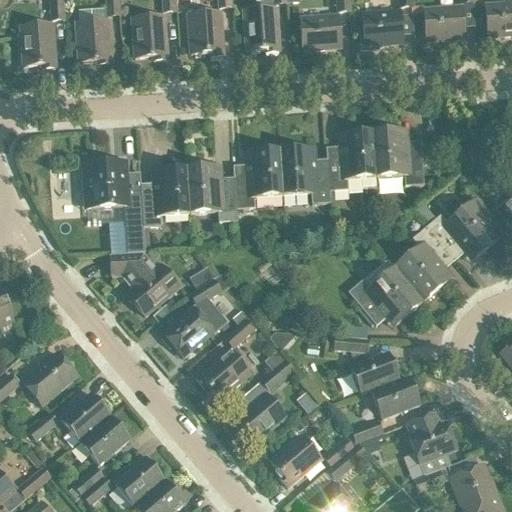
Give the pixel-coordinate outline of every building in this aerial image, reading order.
[(61,0),(48,0),(51,23),(63,22),(61,0)] [(117,0),(104,0),(106,19),(119,18),(117,0)] [(173,0),(161,0),(162,15),(175,14),(173,0)] [(229,0),(217,0),(218,11),(230,10),(229,0)] [(348,0),(336,0),(338,15),(349,14),(348,0)] [(398,0),(400,11),(411,10),(410,0),(398,0)] [(511,7),(485,9),(487,41),(511,39),(511,7)] [(461,11),(424,13),(426,45),(463,43),(461,11)] [(275,12),(243,14),(246,54),(264,52),(265,56),(278,56),(275,12)] [(363,33),(359,33),(360,54),(379,52),(379,49),(402,47),(400,15),(362,17),(363,33)] [(219,16),(187,18),(190,58),(208,56),(208,60),(222,59),(219,16)] [(338,19),(302,22),(304,54),(340,51),(338,19)] [(163,20),(131,22),(134,62),(152,60),(153,64),(166,63),(163,20)] [(107,24),(75,26),(78,66),(96,64),(97,68),(110,67),(107,24)] [(52,27),(20,30),(22,70),(41,68),(41,72),(55,71),(52,27)] [(407,134),(372,136),(376,192),(377,192),(376,181),(404,179),(405,190),(424,188),(421,145),(407,146),(407,134)] [(337,151),(325,151),(326,163),(327,163),(329,195),(330,195),(376,192),(372,136),(336,139),(337,151)] [(468,146),(453,159),(462,170),(477,157),(468,146)] [(314,152),(279,154),(282,199),(310,197),(311,208),(331,206),(330,195),(329,195),(327,163),(326,163),(315,163),(314,152)] [(244,168),(231,169),(232,180),(233,180),(235,213),(236,213),(253,211),(252,201),(282,199),(279,154),(243,156),(244,168)] [(68,195),(65,163),(37,165),(39,197),(68,195)] [(126,164),(86,167),(89,212),(121,210),(124,253),(120,256),(144,255),(142,231),(141,231),(140,219),(141,219),(139,186),(140,186),(139,175),(127,175),(126,164)] [(220,169),(185,171),(188,217),(215,215),(216,226),(236,224),(236,213),(235,213),(233,180),(232,180),(221,181),(220,169)] [(140,186),(139,186),(141,219),(140,219),(141,231),(142,231),(160,229),(159,219),(188,217),(185,171),(150,174),(151,185),(140,186)] [(469,174),(450,186),(457,196),(476,183),(469,174)] [(345,194),(345,207),(359,207),(359,194),(345,194)] [(440,218),(426,230),(454,264),(463,256),(471,265),(501,239),(472,205),(447,226),(440,218)] [(419,250),(394,271),(422,305),(453,280),(445,271),(454,264),(426,230),(412,242),(419,250)] [(142,256),(109,259),(111,281),(121,280),(132,293),(126,298),(145,320),(179,291),(160,268),(156,272),(142,256)] [(362,283),(348,295),(376,328),(385,321),(392,329),(422,305),(394,271),(369,292),(362,283)] [(225,275),(215,281),(216,282),(205,289),(189,298),(196,309),(232,287),(225,275)] [(0,290),(0,332),(1,336),(15,330),(0,290)] [(160,309),(151,317),(156,323),(166,315),(160,309)] [(164,339),(161,341),(170,352),(172,349),(183,362),(213,336),(193,312),(162,337),(164,339)] [(247,324),(225,342),(233,351),(254,333),(247,324)] [(36,336),(25,345),(31,352),(42,343),(36,336)] [(335,341),(334,352),(367,355),(368,343),(335,341)] [(511,348),(501,357),(511,370),(511,348)] [(229,354),(195,382),(204,392),(207,390),(219,404),(250,378),(229,354)] [(34,372),(20,384),(41,408),(75,380),(56,357),(36,374),(34,372)] [(388,357),(350,371),(361,398),(370,396),(399,384),(399,383),(398,384),(388,357)] [(285,364),(260,385),(268,394),(293,373),(285,364)] [(10,378),(0,385),(0,402),(18,388),(10,378)] [(399,384),(370,396),(371,397),(382,424),(419,409),(408,382),(400,385),(399,384)] [(265,396),(231,424),(239,434),(242,432),(254,446),(285,421),(265,396)] [(90,397),(59,423),(78,446),(109,420),(90,397)] [(49,417),(28,435),(35,445),(57,426),(49,417)] [(430,418),(405,427),(410,439),(408,440),(423,479),(449,469),(445,458),(456,454),(446,426),(434,430),(430,418)] [(109,420),(78,446),(98,469),(129,443),(109,420)] [(378,425),(352,435),(355,446),(359,445),(382,436),(378,425)] [(383,440),(382,436),(359,445),(366,457),(383,452),(379,441),(383,440)] [(300,439),(270,464),(281,479),(279,481),(287,492),(321,463),(300,439)] [(332,470),(354,452),(345,442),(323,461),(332,470)] [(354,452),(332,470),(332,471),(327,475),(335,484),(366,458),(358,449),(354,452)] [(144,461),(113,487),(133,510),(163,484),(153,472),(155,470),(147,460),(145,462),(144,461)] [(498,511),(482,469),(451,481),(462,511),(498,511)] [(42,471),(17,492),(25,501),(49,481),(42,471)] [(94,471),(73,489),(80,498),(102,481),(94,471)] [(440,474),(414,484),(418,496),(444,486),(440,474)] [(0,506),(14,495),(0,477),(0,506)] [(103,482),(82,500),(89,509),(110,491),(103,482)] [(163,484),(133,510),(134,511),(177,511),(183,507),(182,506),(185,504),(176,493),(173,496),(163,484)] [(353,511),(332,486),(303,510),(304,511),(353,511)] [(418,511),(401,492),(376,511),(418,511)]
